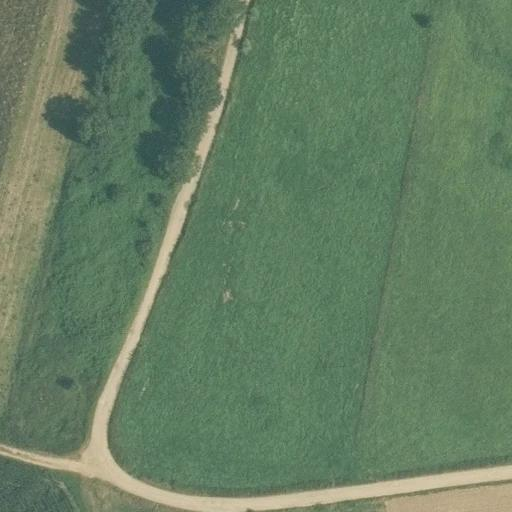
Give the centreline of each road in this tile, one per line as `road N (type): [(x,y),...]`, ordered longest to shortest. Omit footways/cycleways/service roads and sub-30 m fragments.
road 1 (track): [(263,0),(210,182),(116,422),(109,462),(116,483)]
road 2 (track): [(319,511),(511,486)]
